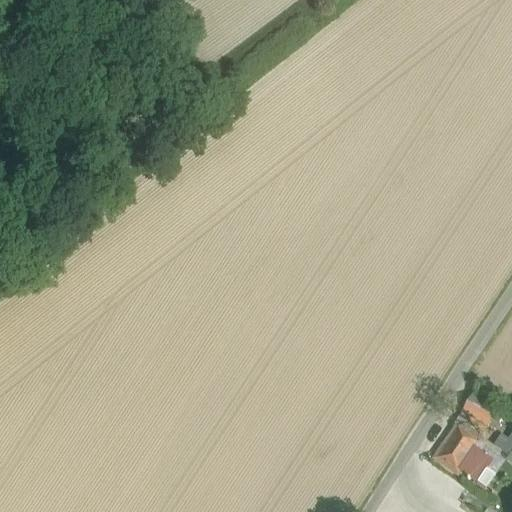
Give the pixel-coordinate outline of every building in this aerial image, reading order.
[(453,425),(458,428),(467,434),(479,418),(486,423),(494,412),(496,410),(473,394),(453,425)] [(503,418),(494,412),(486,423),(485,426),(494,432),(503,418)] [(458,428),(435,460),(460,478),(463,474),(478,453),(483,445),(467,434),(458,428)] [(498,448),(511,458),(511,444),(510,448),(502,442),(498,448)] [(493,464),(478,453),(463,474),(478,485),(493,464)]
